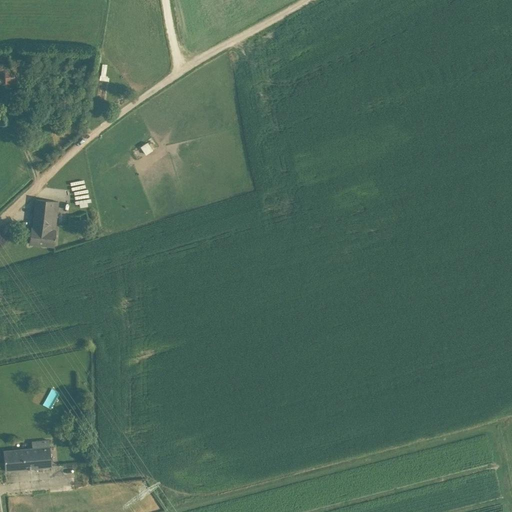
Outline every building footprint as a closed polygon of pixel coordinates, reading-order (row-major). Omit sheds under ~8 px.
[(11,63),(0,64),(0,83),(22,83),(21,68),(11,68),(11,63)] [(72,84),(72,76),(54,77),(55,85),(72,84)] [(63,117),(63,109),(62,109),(61,104),(53,104),(54,109),(51,110),(51,118),(63,117)] [(55,229),(58,201),(36,199),(32,227),(31,227),(29,243),(54,245),(56,229),(55,229)] [(51,467),(49,446),(3,450),(5,471),(51,467)]
